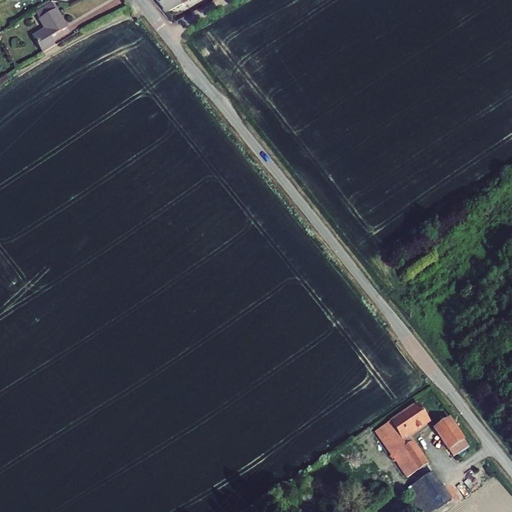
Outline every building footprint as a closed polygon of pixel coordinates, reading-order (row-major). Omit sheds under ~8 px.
[(154,0),(165,14),(189,0),(154,0)] [(52,3),(35,13),(45,29),(33,37),(43,54),(55,46),(51,38),(67,28),(52,3)] [(428,464),(410,436),(435,419),(423,400),(375,432),(407,478),(428,464)] [(453,458),(469,448),(450,418),(434,428),(453,458)] [(433,511),(451,500),(433,473),(405,491),(419,511),(433,511)]
